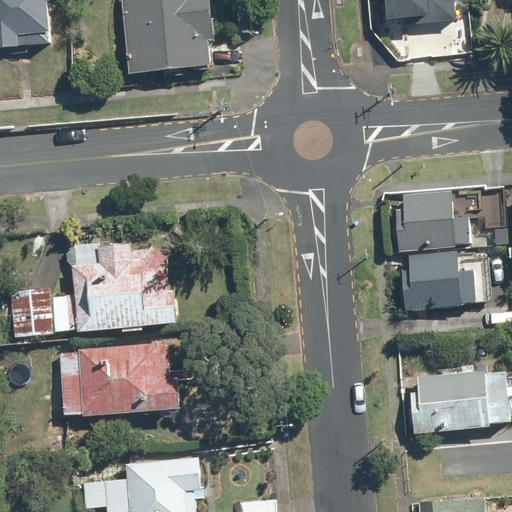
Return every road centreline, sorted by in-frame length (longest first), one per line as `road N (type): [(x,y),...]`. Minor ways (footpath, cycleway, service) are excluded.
road 1 (residential): [(346,511),(318,173)]
road 2 (tertiary): [(281,142),(0,163)]
road 3 (tertiary): [(511,118),(347,136)]
